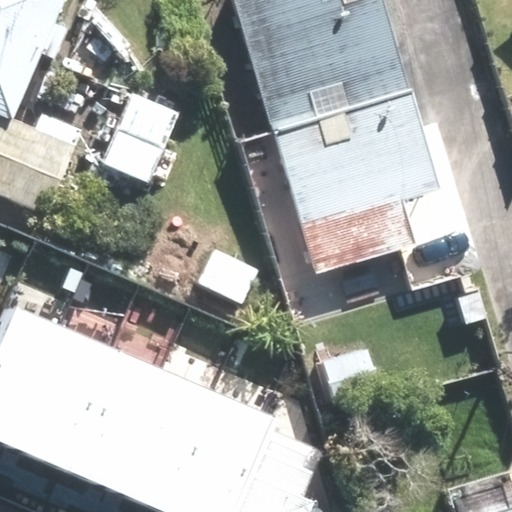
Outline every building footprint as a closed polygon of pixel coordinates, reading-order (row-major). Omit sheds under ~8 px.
[(0,0),(0,110),(42,0),(0,0)] [(318,0),(227,0),(268,131),(390,94),(361,2),(323,14),(318,0)] [(200,124),(128,91),(96,162),(168,195),(200,124)] [(390,94),(268,131),(310,268),(393,243),(380,202),(419,190),(390,94)] [(58,149),(0,126),(0,195),(35,209),(58,149)] [(264,273),(204,243),(182,287),(242,317),(264,273)] [(58,322),(5,298),(0,309),(0,433),(8,437),(58,322)] [(106,342),(58,322),(8,437),(56,458),(106,342)] [(155,364),(106,342),(56,458),(105,479),(155,364)] [(348,354),(314,366),(325,398),(359,387),(348,354)] [(208,384),(155,364),(105,479),(157,500),(208,384)] [(212,511),(259,407),(208,384),(157,500),(184,511),(212,511)] [(212,511),(293,511),(316,461),(284,447),(295,422),(259,407),(212,511)]
